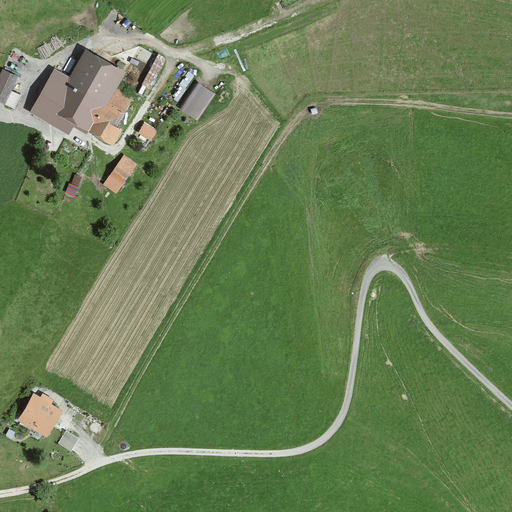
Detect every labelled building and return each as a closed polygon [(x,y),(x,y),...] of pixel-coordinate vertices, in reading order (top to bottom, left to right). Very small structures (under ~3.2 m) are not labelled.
[(131,73),(90,50),(51,120),(69,130),(73,123),(118,148),(129,129),(122,125),(136,99),(120,91),(131,73)] [(145,82),(154,86),(167,58),(158,54),(145,82)] [(31,83),(6,70),(0,82),(0,99),(18,108),(31,83)] [(200,120),(216,91),(196,81),(181,110),(200,120)] [(138,138),(153,142),(157,128),(142,123),(138,138)] [(140,167),(125,157),(104,186),(118,196),(140,167)] [(71,182),(66,192),(75,196),(79,187),(71,182)] [(39,398),(25,423),(53,439),(67,414),(39,398)] [(67,429),(59,443),(71,451),(80,437),(67,429)]
